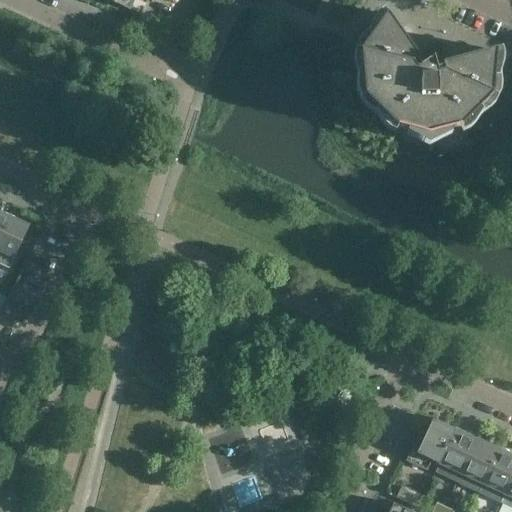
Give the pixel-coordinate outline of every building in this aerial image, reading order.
[(106,0),(129,10),(134,0),(106,0)] [(386,16),(376,31),(373,29),(362,39),(358,45),(356,52),(361,53),(362,71),(359,71),(357,86),(358,93),(361,99),(365,97),(378,110),(375,112),(383,125),(388,130),(394,132),(397,128),(407,131),(407,135),(429,145),(450,135),(450,131),(460,128),(461,128),(463,132),(470,129),(474,124),(483,112),(480,109),(492,97),(492,96),(496,98),(500,91),(500,85),(499,70),(495,70),(496,52),(496,51),(442,65),(437,47),(419,60),(387,15),(386,16)] [(0,235),(9,217),(0,212),(0,235)] [(29,226),(9,217),(0,235),(0,252),(14,259),(29,226)] [(439,464),(455,429),(433,419),(423,440),(417,437),(406,461),(427,471),(432,461),(439,464)] [(456,483),(477,439),(455,429),(439,464),(435,473),(456,483)] [(479,493),(499,449),(477,439),(456,483),(479,493)] [(500,503),(511,477),(511,455),(499,449),(479,493),(500,503)] [(511,508),(511,477),(500,503),(511,508)] [(396,498),(414,507),(419,495),(401,487),(396,498)] [(442,511),(445,507),(436,503),(432,511),(442,511)]
